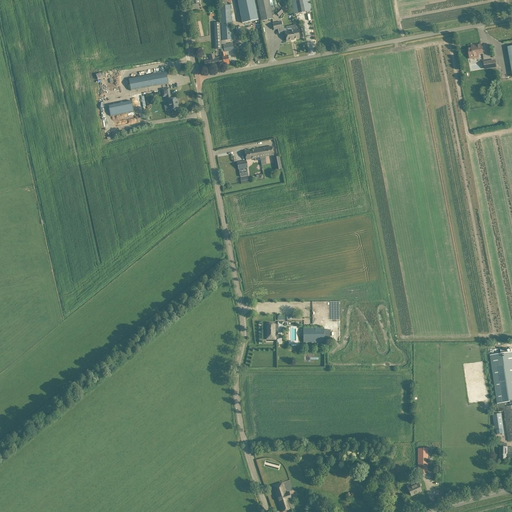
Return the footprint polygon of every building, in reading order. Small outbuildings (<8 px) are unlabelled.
[(237,0),(242,23),(258,20),(253,0),(237,0)] [(271,12),(268,0),(256,0),(261,21),(273,19),(271,14),(271,12)] [(290,0),(294,15),(311,11),(309,0),(290,0)] [(230,5),(221,6),(222,41),(225,40),(232,40),(231,10),(230,10),(230,5)] [(78,20),(7,31),(16,94),(25,93),(27,107),(87,98),(87,95),(90,94),(87,80),(82,81),(77,49),(83,49),(78,20)] [(291,26),(292,30),(284,32),(286,42),(293,40),(294,40),(294,39),(299,38),(297,29),(296,25),(291,26)] [(222,52),(222,56),(224,65),(230,64),(228,55),(225,56),(224,52),(234,50),(233,43),(225,44),(223,45),(224,52),(222,52)] [(472,48),(468,49),(470,59),(479,57),(478,54),(483,54),(481,45),(475,46),(475,45),(471,45),(472,48)] [(224,65),(222,56),(215,58),(214,55),(210,56),(211,60),(209,60),(206,60),(206,61),(204,61),(206,68),(213,66),(213,67),(224,65)] [(496,67),(495,60),(484,62),(485,69),(496,67)] [(99,88),(107,90),(116,86),(119,77),(116,71),(111,74),(112,69),(111,67),(106,65),(97,69),(96,75),(95,80),(99,88)] [(166,72),(129,79),(131,91),(168,84),(166,72)] [(168,102),(170,110),(178,109),(177,102),(178,102),(177,98),(171,99),(169,88),(161,89),(163,97),(166,96),(167,102),(168,102)] [(37,153),(105,141),(98,101),(29,113),(37,153)] [(108,106),(110,116),(134,111),(132,101),(108,106)] [(272,147),(258,149),(260,159),(266,158),(265,156),(274,155),(272,147)] [(260,159),(258,149),(244,151),(246,160),(254,158),(255,160),(260,159)] [(273,158),(275,170),(282,169),(279,156),(273,158)] [(238,169),(239,169),(240,174),(248,173),(247,168),(248,167),(247,161),(237,163),(238,169)] [(266,324),(266,340),(266,341),(275,341),(275,340),(278,340),(278,339),(278,324),(274,324),(274,323),(271,323),(271,324),(270,324),(270,323),(267,323),(267,324),(266,324)] [(304,328),(304,342),(309,342),(324,342),(324,328),(304,328)] [(497,404),(509,402),(511,401),(511,351),(507,353),(501,353),(490,355),(497,404)] [(497,404),(498,412),(504,411),(509,441),(511,440),(511,405),(510,406),(509,402),(497,404)] [(493,415),(496,434),(504,433),(501,413),(493,415)] [(501,459),(506,459),(506,457),(511,457),(511,452),(507,453),(507,444),(501,444),(501,459)] [(418,474),(427,474),(428,448),(418,448),(418,474)] [(273,486),(282,511),(290,509),(288,500),(291,499),(289,492),(285,493),(282,483),(273,486)] [(408,488),(409,491),(411,496),(421,491),(419,487),(418,484),(408,488)]
